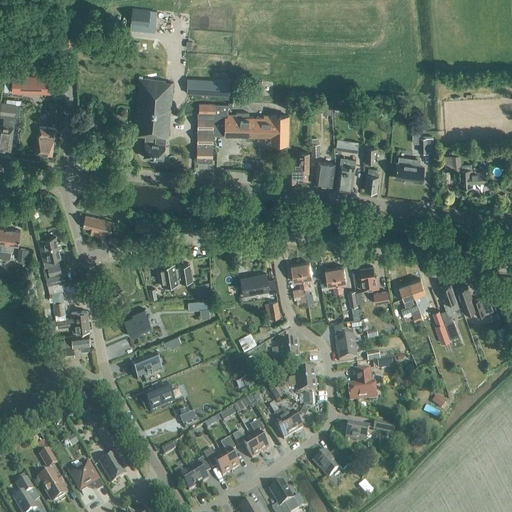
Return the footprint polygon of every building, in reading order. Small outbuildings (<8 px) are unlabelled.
[(132,9),(130,29),(154,32),(157,11),(132,9)] [(50,93),(50,77),(45,77),(13,76),(12,92),(50,93)] [(169,137),(174,83),(166,82),(166,80),(143,78),(143,76),(140,76),(134,134),(147,135),(145,156),(164,158),(166,137),(169,137)] [(229,82),(188,79),(187,93),(229,95),(229,82)] [(0,103),(0,102),(0,116),(4,117),(4,126),(0,125),(0,149),(11,150),(14,114),(18,114),(19,102),(15,102),(15,101),(8,100),(7,103),(0,103)] [(293,101),(293,102),(293,109),(303,109),(303,100),(293,101)] [(198,113),(197,162),(212,162),(213,135),(213,122),(213,105),(199,104),(199,113),(198,113)] [(213,105),(213,122),(225,122),(225,135),(271,136),(271,143),(288,143),(288,116),(263,116),(263,118),(248,118),(249,113),(236,113),(236,115),(228,115),(228,105),(214,105),(213,105)] [(52,155),(56,128),(40,126),(36,152),(52,155)] [(419,153),(427,153),(427,138),(419,138),(419,153)] [(348,141),(337,139),(335,150),(347,151),(348,141)] [(311,156),(320,156),(319,144),(311,144),(311,156)] [(365,148),(365,162),(377,163),(378,148),(365,148)] [(287,163),(287,180),(297,180),(307,180),(307,172),(308,172),(308,163),(308,153),(300,152),(300,163),(287,163)] [(472,184),(487,183),(486,172),(471,173),(471,165),(461,166),(460,155),(450,156),(451,170),(458,170),(460,188),(472,187),(472,184)] [(352,189),(355,160),(347,159),(340,158),(337,187),(352,189)] [(398,164),(396,178),(420,181),(422,167),(417,166),(417,161),(410,160),(410,161),(398,159),(398,164)] [(143,161),(142,173),(158,174),(159,162),(143,161)] [(314,184),(332,187),(335,164),(317,162),(314,184)] [(376,192),(378,176),(377,176),(377,170),(369,169),(368,175),(366,175),(364,190),(376,192)] [(451,183),(459,182),(458,170),(450,171),(451,183)] [(109,234),(112,222),(85,216),(82,227),(86,228),(85,234),(104,238),(106,233),(109,234)] [(148,232),(149,221),(136,220),(136,231),(148,232)] [(0,252),(0,258),(5,259),(7,244),(9,229),(0,227),(0,242),(1,243),(0,251),(0,252)] [(20,230),(9,229),(7,244),(5,259),(10,259),(11,252),(12,244),(18,245),(20,230)] [(50,276),(61,273),(59,264),(58,264),(57,258),(61,257),(55,237),(39,241),(46,268),(48,267),(50,276)] [(19,249),(17,260),(29,261),(30,254),(26,254),(26,250),(19,249)] [(158,265),(162,285),(161,285),(162,286),(193,280),(192,280),(190,264),(190,263),(178,265),(178,266),(179,266),(179,267),(175,268),(174,263),(175,263),(175,262),(169,263),(168,262),(158,264),(158,265)] [(300,264),(304,288),(308,288),(307,280),(312,279),(309,262),(300,264)] [(304,288),(300,264),(290,266),(293,282),(299,281),(300,289),(304,288)] [(334,268),(338,293),(342,292),(341,284),(346,283),(343,267),(334,268)] [(376,276),(374,277),(373,267),(360,269),(362,279),(360,279),(362,291),(378,288),(376,276)] [(338,293),(334,268),(325,270),(328,286),(333,285),(334,293),(338,293)] [(63,274),(46,277),(48,286),(65,283),(63,274)] [(269,293),(277,292),(274,280),(268,281),(266,274),(241,278),(244,295),(269,290),(269,293)] [(430,305),(425,293),(420,279),(409,283),(417,304),(420,311),(420,313),(423,313),(424,309),(423,307),(430,305)] [(195,285),(198,297),(211,294),(208,282),(195,285)] [(413,306),(417,304),(409,283),(399,287),(403,300),(411,298),(412,300),(411,301),(413,306)] [(460,307),(457,299),(451,283),(440,287),(445,303),(444,304),(448,316),(453,314),(451,310),(460,307)] [(321,299),(319,285),(313,286),(314,300),(321,299)] [(456,290),(462,306),(465,313),(475,310),(477,317),(484,314),(480,302),(474,305),(473,302),(467,286),(456,290)] [(304,288),(300,289),(292,290),(294,300),(296,300),(297,304),(302,303),(303,308),(307,307),(304,288)] [(149,290),(151,300),(157,299),(155,289),(149,290)] [(63,291),(52,293),(55,315),(65,314),(63,291)] [(387,291),(374,294),(375,303),(388,301),(387,291)] [(348,293),(350,307),(357,306),(355,292),(348,293)] [(207,301),(188,303),(189,310),(208,309),(207,301)] [(267,319),(280,317),(278,301),(265,304),(267,319)] [(356,318),(357,328),(365,328),(364,301),(357,301),(358,318),(356,318)] [(132,337),(153,329),(148,315),(147,316),(144,309),(132,314),(133,316),(124,320),(132,337)] [(72,322),(88,321),(87,311),(71,313),(71,318),(59,320),(59,319),(56,320),(56,324),(65,323),(65,324),(68,324),(68,321),(71,321),(72,322)] [(422,320),(420,313),(420,311),(412,314),(415,323),(422,320)] [(68,321),(68,324),(65,324),(65,323),(56,324),(57,328),(60,328),(72,326),(73,333),(89,331),(88,321),(72,322),(71,321),(68,321)] [(459,336),(454,321),(445,325),(450,339),(459,336)] [(450,340),(444,323),(435,326),(441,343),(450,340)] [(34,328),(37,342),(44,341),(41,327),(34,328)] [(89,345),(90,345),(89,333),(64,336),(64,340),(61,340),(62,347),(65,347),(66,357),(74,356),(73,347),(81,346),(81,350),(83,351),(88,350),(89,349),(89,345)] [(337,349),(361,345),(360,341),(354,342),(353,334),(335,338),(337,349)] [(430,359),(435,357),(427,335),(422,337),(430,359)] [(273,354),(298,352),(297,341),(279,343),(279,349),(272,350),(273,354)] [(361,345),(337,349),(339,360),(357,357),(355,349),(361,348),(361,345)] [(298,352),(273,354),(273,359),(280,358),(281,365),(299,363),(298,352)] [(378,352),(366,354),(368,362),(379,359),(378,352)] [(155,355),(131,365),(137,380),(161,370),(155,355)] [(253,370),(266,369),(265,358),(252,359),(253,370)] [(379,369),(392,367),(390,359),(377,361),(379,369)] [(357,384),(348,385),(349,401),(376,398),(374,382),(370,383),(369,369),(355,370),(356,380),(357,384)] [(289,382),(314,380),(313,370),(295,372),(296,379),(289,379),(289,382)] [(246,377),(244,378),(248,388),(251,387),(255,386),(251,376),(246,377)] [(314,380),(289,382),(290,388),(297,387),(298,394),(316,392),(314,380)] [(151,412),(175,402),(171,392),(170,392),(167,384),(145,393),(148,401),(147,402),(151,412)] [(269,390),(276,401),(283,397),(276,386),(269,390)] [(88,388),(81,391),(86,400),(92,397),(88,388)] [(436,395),(432,402),(441,408),(446,402),(436,395)] [(274,414),(275,414),(278,420),(273,423),(284,440),(293,434),(279,411),(274,402),(269,405),(274,414)] [(89,426),(101,421),(98,414),(95,415),(91,405),(82,408),(89,426)] [(284,409),(279,411),(293,434),(302,429),(292,412),(287,415),(284,409)] [(316,419),(321,413),(315,410),(311,416),(316,419)] [(250,437),(260,454),(269,449),(260,434),(264,432),(258,421),(249,426),(254,434),(250,437)] [(393,434),(395,426),(375,422),(373,430),(393,434)] [(349,423),(346,439),(365,443),(368,427),(349,423)] [(78,432),(70,435),(73,442),(81,439),(78,432)] [(260,454),(250,437),(245,439),(241,432),(232,437),(239,447),(243,445),(252,459),(260,454)] [(108,453),(116,448),(110,437),(102,442),(108,453)] [(220,454),(231,471),(239,466),(231,452),(235,449),(229,439),(220,444),(225,452),(220,454)] [(165,456),(177,448),(174,443),(161,450),(165,456)] [(212,469),(216,467),(222,477),(231,471),(220,454),(216,457),(211,449),(203,454),(212,469)] [(329,456),(324,451),(314,461),(329,477),(339,468),(342,471),(349,466),(350,468),(351,467),(335,450),(329,456)] [(56,464),(48,451),(39,456),(47,469),(56,464)] [(111,484),(125,475),(113,455),(99,463),(111,484)] [(297,458),(293,462),(298,467),(303,462),(297,458)] [(198,464),(188,470),(198,485),(208,479),(205,474),(210,471),(202,459),(197,462),(198,464)] [(93,483),(98,480),(87,462),(69,473),(80,492),(87,488),(91,489),(93,483)] [(188,470),(183,473),(180,468),(173,472),(177,477),(179,476),(188,491),(198,485),(188,470)] [(65,494),(51,472),(38,480),(51,502),(65,494)] [(369,494),(377,487),(367,475),(359,482),(369,494)] [(13,500),(19,511),(31,511),(36,509),(27,494),(33,490),(26,479),(15,486),(20,493),(20,495),(13,500)] [(293,499),(283,482),(269,490),(278,505),(272,508),(274,511),(293,511),(299,509),(293,499)] [(251,501),(239,508),(241,511),(265,511),(260,503),(254,506),(251,501)]
